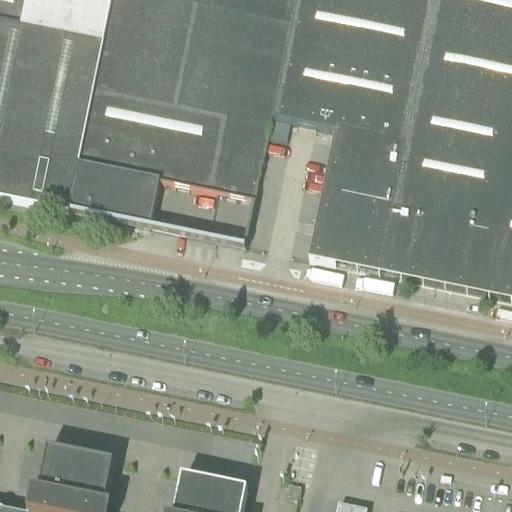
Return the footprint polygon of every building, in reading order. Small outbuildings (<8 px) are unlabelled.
[(0,0),(0,28),(103,48),(112,0),(0,0)] [(112,0),(103,48),(68,218),(149,234),(153,215),(159,187),(255,207),(258,191),(271,125),(291,29),(206,12),(208,0),(229,0),(294,13),(294,10),(296,0),(112,0)] [(229,0),(208,0),(206,12),(291,29),(271,125),(276,126),(304,132),(334,138),(317,221),(308,266),(309,266),(313,267),(379,281),(436,0),(296,0),(294,10),(294,13),(229,0)] [(511,0),(436,0),(379,281),(423,290),(511,308),(511,0)] [(0,203),(68,218),(103,48),(0,28),(0,203)] [(243,511),(247,498),(181,485),(175,511),(104,511),(113,471),(47,457),(38,500),(32,499),(28,511),(243,511)] [(286,502),(298,504),(300,492),(289,490),(286,502)]
